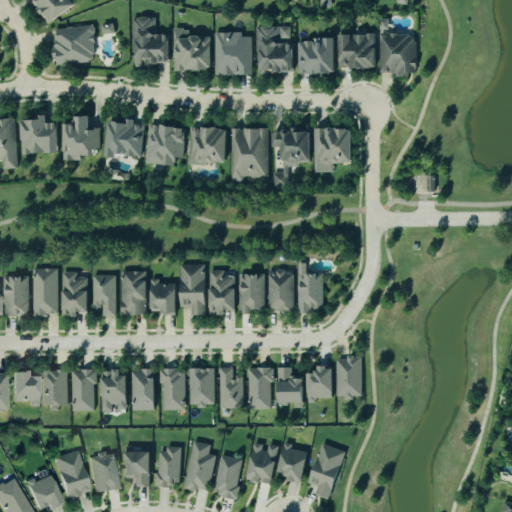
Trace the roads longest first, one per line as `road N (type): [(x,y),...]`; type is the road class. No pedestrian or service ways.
road 1 (residential): [(0,345),(329,336),(354,310),(375,261),(373,101)]
road 2 (residential): [(0,91),(373,101)]
road 3 (residential): [(374,220),(511,219)]
